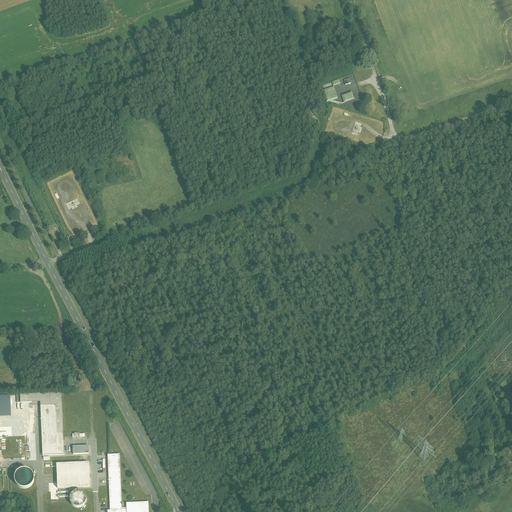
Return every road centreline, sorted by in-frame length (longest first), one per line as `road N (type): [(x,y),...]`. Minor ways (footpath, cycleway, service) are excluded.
road 1 (tertiary): [(0,167),(179,511)]
road 2 (track): [(511,98),(402,137),(368,75)]
